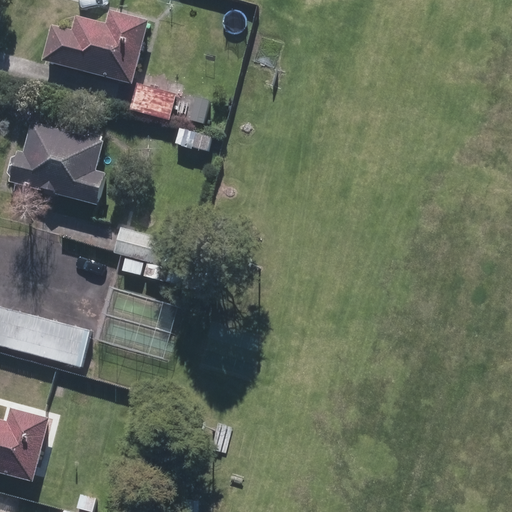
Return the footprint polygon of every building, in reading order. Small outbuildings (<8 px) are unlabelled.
[(40,67),(130,90),(146,26),(108,17),(104,30),(74,22),(70,37),(49,31),(40,67)] [(175,98),(136,89),(133,99),(129,115),(169,124),(175,98)] [(203,127),(214,129),(215,121),(217,115),(206,113),(203,127)] [(7,189),(96,213),(104,182),(93,179),(102,148),(29,128),(21,159),(16,157),(7,189)] [(182,145),(206,150),(209,136),(185,131),(182,145)] [(113,257),(157,269),(164,243),(120,231),(116,242),(113,257)] [(121,274),(139,279),(143,266),(124,261),(121,274)] [(143,280),(174,287),(177,274),(157,269),(146,267),(143,280)] [(0,350),(81,372),(90,336),(0,312),(0,350)] [(0,477),(31,486),(48,424),(10,414),(6,426),(0,424),(0,477)] [(92,511),(95,502),(80,498),(75,511),(92,511)]
